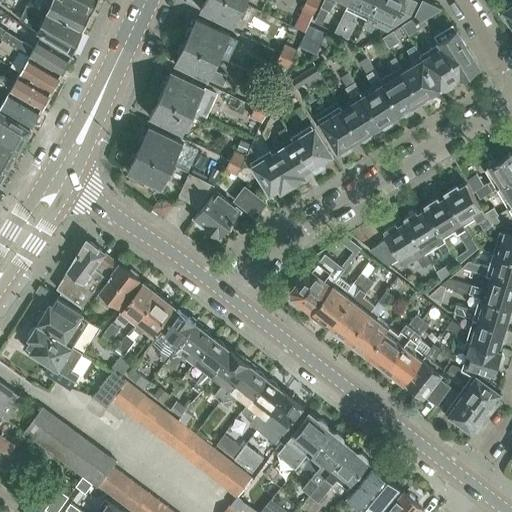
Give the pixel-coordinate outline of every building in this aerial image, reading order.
[(68,0),(52,0),(47,12),(83,29),(92,11),(68,0)] [(68,0),(91,11),(92,11),(97,0),(68,0)] [(249,5),(237,0),(204,0),(205,0),(200,10),(235,26),(240,16),(243,17),(249,5)] [(318,5),(306,0),(302,9),(314,15),(318,5)] [(335,0),(341,0),(349,3),(349,4),(351,0),(324,0),(316,19),(315,22),(319,24),(322,22),(327,11),(330,12),(335,0)] [(357,7),(370,13),(370,14),(376,0),(351,0),(349,4),(349,3),(335,32),(342,35),(348,21),(350,22),(357,7)] [(376,0),(370,14),(370,13),(363,28),(371,32),(375,25),(386,30),(407,17),(397,12),(402,0),(376,0)] [(417,2),(414,0),(402,0),(397,12),(407,17),(411,15),(417,2)] [(425,19),(430,27),(435,24),(430,16),(442,9),(423,0),(422,0),(414,18),(421,22),(425,19)] [(73,52),(83,29),(47,12),(33,5),(28,3),(24,11),(21,18),(38,30),(73,52)] [(511,6),(504,11),(505,12),(502,15),(509,26),(511,23),(511,6)] [(187,38),(185,41),(220,57),(226,44),(237,50),(242,40),(196,18),(192,28),(191,27),(188,28),(185,35),(186,38),(187,38)] [(439,41),(442,47),(460,76),(462,79),(480,68),(453,24),(435,35),(439,41)] [(0,36),(3,39),(13,47),(19,51),(29,56),(60,74),(71,56),(40,38),(39,38),(34,48),(0,25),(0,36)] [(3,39),(0,44),(0,48),(9,54),(13,47),(3,39)] [(220,57),(185,41),(184,43),(180,44),(178,50),(179,53),(175,63),(222,86),(227,75),(214,69),(220,57)] [(281,53),(292,59),(297,49),(285,44),(281,53)] [(413,61),(402,68),(421,100),(423,100),(427,101),(434,97),(434,93),(441,88),(423,59),(414,46),(407,50),(413,61)] [(442,47),(423,59),(441,88),(442,88),(446,89),(453,85),(453,81),(460,76),(442,47)] [(15,59),(10,67),(20,72),(19,74),(51,91),(60,74),(29,56),(19,51),(15,59)] [(292,59),(281,53),(276,62),(288,68),(292,59)] [(381,80),(401,113),(402,112),(406,114),(413,110),(413,105),(421,100),(402,68),(395,58),(387,62),(394,73),(381,80)] [(315,65),(293,79),(300,90),(322,76),(315,65)] [(401,113),(381,80),(375,70),(367,75),(373,85),(361,93),(381,125),(382,124),(386,126),(393,122),(393,118),(401,113)] [(205,88),(171,71),(166,81),(162,82),(159,88),(161,91),(160,94),(198,112),(204,99),(209,101),(213,92),(205,88)] [(0,85),(9,91),(41,109),(51,91),(19,74),(14,83),(0,75),(0,85)] [(352,98),(340,106),(360,138),(361,138),(365,139),(372,135),(372,131),(381,125),(361,93),(355,82),(346,88),(352,98)] [(41,109),(9,91),(0,85),(0,95),(5,99),(0,107),(0,108),(31,127),(31,126),(41,109)] [(149,116),(184,133),(189,122),(192,124),(198,112),(160,94),(159,96),(158,96),(155,97),(152,103),(153,106),(154,107),(149,116)] [(260,97),(255,106),(267,112),(271,103),(260,97)] [(338,152),(339,151),(343,153),(350,148),(351,144),(360,138),(340,106),(337,101),(337,102),(316,115),(316,114),(315,114),(338,152)] [(300,105),(291,111),(297,121),(307,115),(300,105)] [(267,112),(255,106),(251,116),(263,121),(267,112)] [(0,133),(20,146),(31,127),(0,108),(0,107),(0,133)] [(294,140),(311,167),(312,167),(316,169),(323,165),(323,160),(331,155),(312,123),(302,129),(305,133),(294,140)] [(138,149),(173,165),(179,153),(183,143),(149,126),(145,136),(144,136),(141,137),(138,143),(139,146),(138,149)] [(0,181),(10,163),(13,162),(17,155),(16,152),(20,146),(0,133),(0,181)] [(274,153),(293,183),(304,176),(302,173),(311,167),(294,140),(292,136),(282,142),(285,146),(274,153)] [(251,161),(257,157),(249,145),(246,154),(251,161)] [(132,161),(132,162),(128,171),(162,188),(167,177),(173,165),(138,149),(137,151),(133,152),(130,158),(132,161)] [(230,160),(242,165),(246,156),(234,150),(230,160)] [(511,151),(486,167),(498,187),(511,178),(511,151)] [(293,183),(274,153),(263,160),(260,155),(257,157),(251,161),(270,193),(279,187),(281,191),(293,183)] [(242,165),(230,160),(225,169),(237,175),(242,165)] [(179,195),(189,201),(202,178),(189,172),(179,195)] [(215,184),(202,178),(189,201),(200,208),(215,184)] [(511,178),(498,187),(510,207),(511,205),(511,178)] [(447,195),(446,196),(463,223),(475,216),(484,230),(492,225),(466,183),(459,188),(457,185),(445,192),(447,195)] [(234,198),(255,215),(265,203),(243,186),(234,198)] [(215,191),(194,218),(196,219),(195,220),(197,224),(201,227),(205,227),(217,237),(218,236),(220,238),(227,229),(229,230),(236,222),(234,220),(241,211),(215,191)] [(464,242),(465,241),(472,237),(463,223),(446,196),(444,197),(441,199),(439,200),(437,197),(425,205),(427,208),(426,209),(442,236),(455,228),(464,242)] [(435,241),(443,254),(451,249),(442,236),(426,209),(425,208),(423,210),(420,212),(417,213),(416,210),(404,217),(406,220),(405,221),(422,249),(423,249),(435,241)] [(422,249),(405,221),(397,226),(395,223),(384,230),(386,233),(384,233),(387,239),(370,249),(388,264),(399,257),(402,262),(415,254),(423,266),(431,262),(423,249),(422,249)] [(511,233),(502,230),(495,252),(511,257),(511,233)] [(94,268),(105,252),(106,252),(89,239),(88,239),(86,239),(57,288),(82,307),(105,276),(94,268)] [(120,263),(105,252),(94,268),(105,276),(110,280),(101,292),(119,306),(140,279),(138,277),(138,274),(131,269),(128,270),(120,263)] [(511,257),(495,252),(488,275),(511,282),(511,257)] [(313,311),(334,283),(333,282),(332,284),(325,278),(329,274),(335,279),(334,281),(338,283),(346,273),(343,270),(349,262),(339,254),(325,272),(315,265),(310,271),(305,277),(303,276),(292,290),(293,296),(313,311)] [(480,263),(470,260),(467,269),(478,272),(480,263)] [(452,270),(448,263),(438,270),(443,278),(452,270)] [(331,325),(368,277),(362,272),(346,292),(334,283),(313,311),(315,313),(315,316),(320,320),(323,319),(331,325)] [(441,285),(446,286),(481,297),(511,306),(511,282),(488,275),(484,289),(448,278),(441,285)] [(393,297),(405,282),(397,276),(371,311),(349,339),(349,340),(357,345),(357,348),(362,352),(366,352),(368,354),(389,326),(395,318),(383,309),(393,296),(393,297)] [(347,338),(349,339),(371,311),(359,301),(374,282),(368,277),(331,325),(339,331),(339,335),(344,338),(347,338)] [(129,316),(137,322),(148,308),(150,304),(149,304),(158,293),(155,291),(154,288),(150,284),(147,284),(143,282),(118,314),(126,320),(129,316)] [(429,294),(440,304),(446,286),(441,285),(440,285),(429,294)] [(137,322),(133,326),(141,332),(145,328),(153,334),(175,306),(172,304),(172,301),(167,298),(164,298),(158,293),(149,304),(150,304),(148,308),(137,322)] [(72,346),(73,346),(88,321),(88,320),(80,315),(82,312),(58,296),(53,305),(51,304),(46,311),(42,312),(38,318),(39,322),(38,325),(66,342),(72,346)] [(477,310),(456,303),(453,312),(475,318),(475,319),(505,328),(508,320),(511,318),(511,317),(511,307),(511,306),(481,297),(477,310)] [(161,354),(168,360),(196,323),(178,309),(158,334),(169,343),(161,354)] [(389,326),(368,354),(370,355),(370,358),(375,362),(378,361),(386,367),(423,319),(416,314),(403,331),(400,330),(398,333),(389,326)] [(405,382),(405,381),(426,354),(425,353),(431,346),(419,337),(429,324),(423,319),(386,367),(394,373),(394,377),(399,380),(403,380),(405,382)] [(461,326),(451,319),(447,325),(456,332),(461,326)] [(468,341),(472,343),(498,351),(501,342),(505,340),(507,333),(505,329),(505,328),(475,319),(468,341)] [(103,335),(111,341),(120,329),(112,323),(103,335)] [(213,337),(196,323),(168,360),(174,365),(183,354),(194,362),(213,337)] [(72,370),(83,352),(72,346),(66,342),(38,325),(36,327),(32,328),(29,333),(30,338),(24,347),(50,363),(62,370),(56,380),(63,384),(65,381),(72,386),(79,375),(72,370)] [(119,347),(126,352),(135,341),(128,335),(119,347)] [(196,382),(203,387),(212,376),(231,350),(213,337),(194,362),(205,371),(196,382)] [(498,351),(472,343),(465,365),(480,369),(478,377),(491,387),(495,374),(496,374),(498,367),(502,364),(504,358),(502,354),(502,352),(498,351)] [(214,395),(221,401),(249,364),(250,364),(231,350),(212,376),(222,384),(214,395)] [(122,354),(110,369),(113,371),(114,370),(121,375),(132,362),(122,354)] [(426,354),(405,381),(412,387),(413,391),(418,395),(423,394),(424,395),(445,368),(426,354)] [(267,378),(249,364),(221,401),(227,406),(236,395),(247,403),(267,378)] [(113,371),(93,396),(107,407),(111,401),(127,380),(121,375),(114,370),(113,371)] [(474,374),(460,393),(486,412),(487,412),(491,411),(495,405),(494,401),(500,393),(491,387),(478,377),(474,374)] [(285,392),(267,378),(247,403),(258,412),(249,423),(256,428),(285,392)] [(451,386),(441,378),(427,398),(437,405),(451,386)] [(127,380),(111,401),(121,408),(136,387),(127,380)] [(0,413),(8,419),(18,404),(14,401),(19,394),(0,381),(0,413)] [(136,387),(121,408),(130,415),(145,394),(136,387)] [(285,392),(256,428),(263,434),(272,422),(283,431),(303,406),(285,391),(285,392)] [(486,412),(460,393),(446,412),(448,413),(448,418),(454,422),(458,421),(472,431),(473,430),(478,429),(482,424),(481,420),(486,412)] [(145,394),(130,415),(139,422),(154,401),(145,394)] [(154,401),(139,422),(148,428),(163,408),(154,401)] [(42,406),(30,423),(39,430),(52,413),(42,406)] [(163,408),(148,428),(157,435),(172,415),(163,408)] [(317,419),(309,412),(284,443),(281,441),(268,457),(263,462),(270,468),(275,462),(277,465),(290,449),(292,450),(296,446),(307,454),(328,428),(327,427),(327,423),(321,419),(317,419)] [(39,430),(33,439),(42,445),(61,420),(52,413),(39,430)] [(172,415),(157,435),(166,442),(181,421),(172,415)] [(15,446),(0,436),(0,422),(1,420),(0,419),(0,448),(9,455),(15,446)] [(61,420),(42,445),(51,452),(70,427),(61,420)] [(181,421),(166,442),(174,449),(190,428),(181,421)] [(30,423),(24,432),(33,439),(39,430),(30,423)] [(70,427),(51,452),(61,459),(79,433),(70,427)] [(190,428),(174,449),(183,456),(199,435),(190,428)] [(304,485),(312,492),(350,446),(343,440),(343,436),(337,432),(333,432),(328,428),(307,454),(320,466),(304,485)] [(79,433),(61,459),(70,465),(88,440),(79,433)] [(199,435),(183,456),(192,463),(208,442),(199,435)] [(88,440),(70,465),(79,472),(98,447),(88,440)] [(208,442),(192,463),(201,469),(217,449),(208,442)] [(350,446),(312,492),(320,499),(337,479),(347,488),(369,462),(367,460),(367,456),(361,452),(357,452),(350,446)] [(98,447),(79,472),(88,479),(107,454),(98,447)] [(9,455),(0,448),(0,462),(5,466),(12,457),(9,455)] [(217,449),(201,469),(210,476),(226,455),(217,449)] [(107,454),(88,479),(98,486),(99,486),(113,465),(117,461),(107,454)] [(226,455),(210,476),(219,483),(235,462),(226,455)] [(235,462),(219,483),(228,490),(244,469),(235,462)] [(113,465),(99,486),(108,492),(123,472),(113,465)] [(347,496),(367,511),(380,511),(400,488),(373,465),(347,496)] [(244,469),(228,490),(237,496),(245,486),(252,478),(253,476),(244,469)] [(123,472),(108,492),(117,499),(132,479),(123,472)] [(83,476),(76,486),(85,493),(93,483),(88,479),(83,476)] [(28,497),(44,508),(58,489),(42,477),(28,497)] [(132,479),(117,499),(126,506),(141,486),(132,479)] [(141,486),(126,506),(134,511),(135,511),(150,493),(141,486)] [(59,489),(54,496),(64,503),(69,496),(59,489)] [(422,511),(421,511),(424,508),(414,500),(415,496),(410,492),(407,494),(404,491),(386,511),(422,511)] [(150,493),(135,511),(149,511),(159,499),(150,493)] [(54,496),(50,502),(60,509),(64,503),(54,496)] [(289,511),(271,498),(259,511),(289,511)] [(159,499),(149,511),(163,511),(168,506),(159,499)] [(50,502),(45,509),(49,511),(57,511),(60,509),(50,502)] [(124,511),(109,502),(101,511),(124,511)] [(71,503),(66,509),(70,511),(78,511),(81,509),(71,503)]
